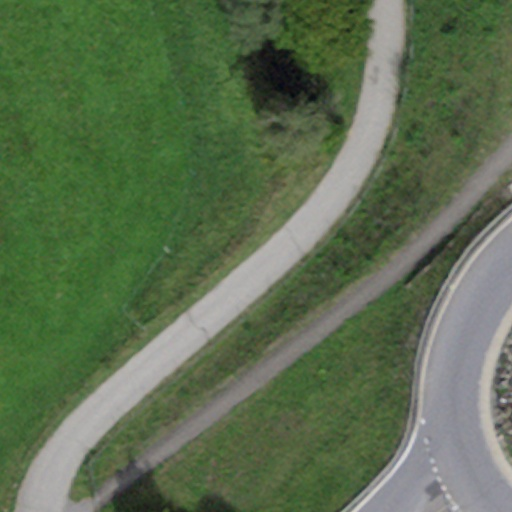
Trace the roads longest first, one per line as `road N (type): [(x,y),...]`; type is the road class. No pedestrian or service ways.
road 1 (track): [(383,0),(384,71),(373,119),(333,202),(74,440),(57,474),(55,511)]
road 2 (tertiary): [(511,256),(475,303),(450,388),(457,446),(480,494)]
